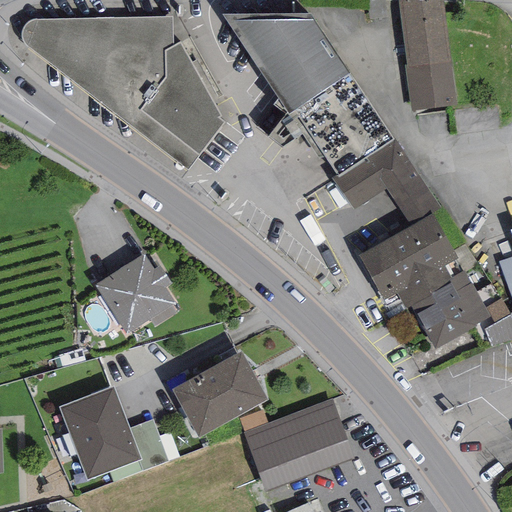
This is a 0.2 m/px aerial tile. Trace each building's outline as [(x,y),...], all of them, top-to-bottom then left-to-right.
[(403,65),(411,111),(456,106),(443,0),(397,0),(407,64),(403,65)] [(310,13),(222,14),(320,161),(323,156),(336,176),(395,139),(350,74),(310,13)] [(172,16),(36,18),(31,19),(27,21),(24,24),(22,29),(21,33),(22,38),(24,43),(27,46),(188,169),(224,121),(217,116),(221,115),(179,41),(173,45),(172,16)] [(332,179),(354,210),(385,189),(410,226),(434,214),(441,208),(395,139),(336,176),(332,179)] [(410,226),(357,256),(383,301),(396,294),(405,308),(410,306),(451,283),(449,280),(451,279),(444,266),(458,259),(434,214),(410,226)] [(94,286),(127,335),(149,320),(154,328),(177,313),(172,306),(175,303),(166,289),(173,284),(161,266),(154,270),(143,254),(94,286)] [(511,257),(499,262),(511,296),(511,257)] [(451,283),(410,306),(434,349),(490,317),(485,309),(464,271),(451,279),(449,280),(451,283)] [(501,299),(485,309),(490,317),(494,324),(511,313),(501,299)] [(511,312),(511,313),(494,324),(485,329),(491,347),(511,339),(511,312)] [(172,390),(199,438),(268,400),(241,352),(172,390)] [(113,387),(59,407),(87,482),(138,461),(141,460),(129,429),(113,387)] [(243,433),(265,492),(354,459),(332,399),(243,433)] [(152,420),(129,429),(141,460),(138,461),(142,472),(168,462),(152,420)] [(287,511),(312,511),(308,503),(287,511)]
